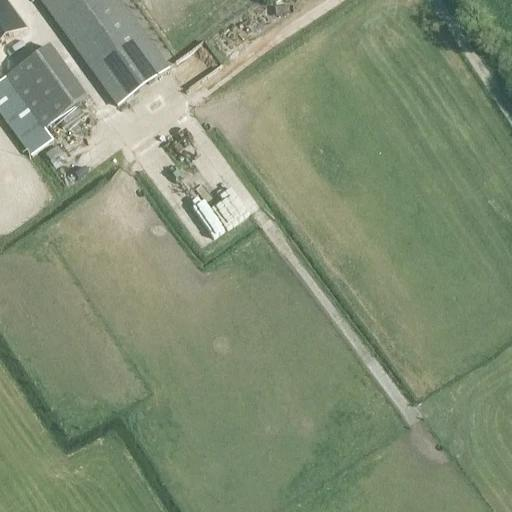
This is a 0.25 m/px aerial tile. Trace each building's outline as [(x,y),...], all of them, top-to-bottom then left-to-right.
[(0,0),(0,59),(35,38),(10,0),(0,0)] [(116,0),(38,0),(117,108),(168,71),(116,0)] [(271,0),(261,8),(272,21),(282,13),(271,0)] [(49,50),(0,84),(0,117),(31,160),(89,118),(81,106),(87,102),(49,50)] [(89,157),(106,152),(102,137),(85,142),(89,157)] [(269,177),(243,199),(260,218),(286,196),(269,177)] [(236,205),(207,223),(219,243),(248,225),(236,205)]
